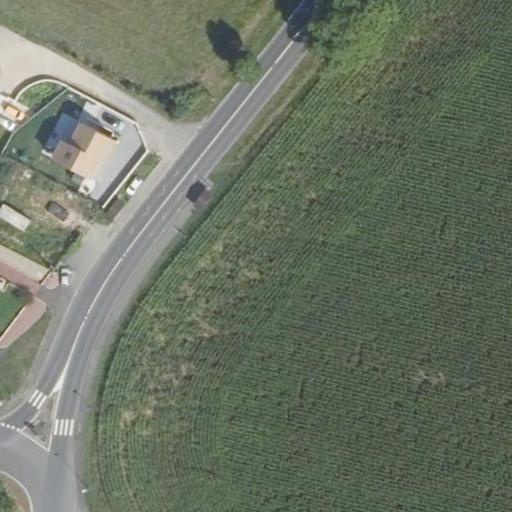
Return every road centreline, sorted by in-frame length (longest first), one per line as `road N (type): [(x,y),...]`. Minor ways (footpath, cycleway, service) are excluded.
road 1 (primary): [(62,375),(112,271),(327,0)]
road 2 (primary): [(59,497),(62,375)]
